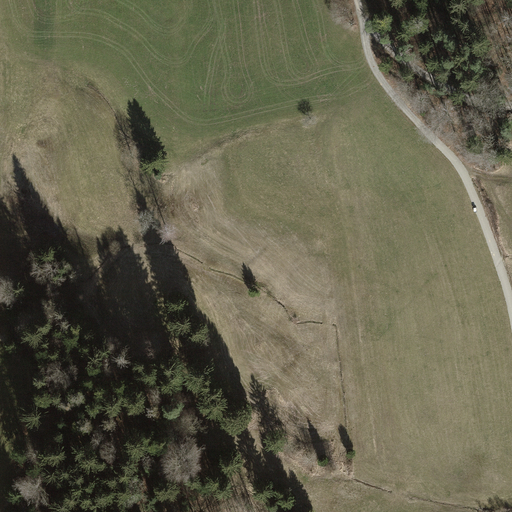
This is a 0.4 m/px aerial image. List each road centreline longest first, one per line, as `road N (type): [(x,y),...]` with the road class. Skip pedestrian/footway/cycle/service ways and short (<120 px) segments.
road 1 (track): [(364,31),(369,61),(386,88),(463,174),(511,311)]
road 2 (track): [(364,31),(454,93),(511,106)]
